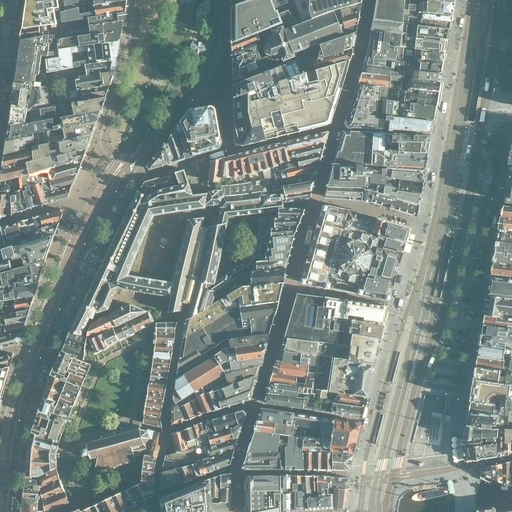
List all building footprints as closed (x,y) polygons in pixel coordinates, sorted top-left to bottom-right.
[(26,0),(25,7),(47,3),(56,2),(63,1),(65,10),(77,8),(76,1),(84,0),(92,0),(93,2),(87,3),(88,7),(96,5),(126,1),(126,0),(26,0)] [(281,23),(278,15),(289,11),(288,8),(293,6),(291,0),(251,0),(240,4),(240,3),(235,5),(231,6),(231,42),(232,42),(256,32),(260,31),(281,23)] [(361,2),(361,0),(291,0),(293,6),(288,8),(289,11),(294,27),(331,10),(334,9),(361,2)] [(419,0),(377,0),(376,6),(376,7),(374,19),(374,20),(410,24),(416,24),(417,17),(418,11),(419,0)] [(450,12),(452,1),(454,1),(454,0),(452,0),(419,0),(418,11),(452,14),(452,13),(450,12)] [(60,22),(125,12),(125,11),(124,11),(125,8),(126,1),(96,5),(96,12),(88,13),(88,7),(77,8),(65,10),(24,17),(22,29),(47,25),(48,32),(49,32),(59,30),(60,22)] [(65,10),(63,1),(56,2),(57,7),(47,9),(47,3),(25,7),(24,17),(65,10)] [(359,10),(361,3),(361,2),(334,9),(336,17),(359,11),(359,10),(360,11),(360,10),(359,10)] [(294,53),(356,31),(356,30),(357,25),(357,24),(357,23),(339,28),(336,17),(334,18),(331,10),(294,27),(289,11),(278,15),(281,23),(260,31),(263,42),(260,49),(262,56),(267,58),(270,69),(295,59),(294,53)] [(357,23),(359,11),(336,17),(339,28),(357,23)] [(449,20),(449,15),(452,15),(452,14),(418,11),(417,17),(451,21),(451,20),(449,20)] [(49,89),(47,79),(38,78),(41,58),(47,59),(59,58),(57,50),(120,40),(123,20),(125,12),(60,22),(59,30),(49,32),(48,37),(43,38),(21,38),(19,52),(14,90),(32,89),(29,111),(33,110),(65,104),(64,97),(70,95),(70,92),(78,90),(77,82),(60,85),(60,87),(49,89)] [(449,28),(449,27),(448,27),(448,21),(450,22),(451,21),(417,17),(416,24),(410,24),(409,34),(447,38),(447,37),(449,29),(449,28)] [(409,34),(410,24),(374,20),(371,30),(372,30),(394,33),(409,34)] [(48,32),(47,25),(22,29),(21,38),(43,38),(42,33),(48,32)] [(444,59),(445,52),(392,46),(394,33),(372,30),(371,31),(366,56),(366,57),(407,61),(417,62),(417,59),(443,62),(443,61),(442,61),(443,58),(444,59)] [(306,73),(303,63),(353,48),(353,47),(356,33),(356,32),(356,31),(294,53),(295,59),(270,69),(233,83),(234,97),(306,73)] [(259,49),(256,42),(259,41),(256,32),(232,42),(232,58),(233,58),(257,50),(259,49)] [(445,52),(445,51),(444,51),(444,49),(445,49),(446,42),(445,41),(446,39),(447,40),(447,38),(409,34),(394,33),(392,46),(445,52)] [(57,50),(59,58),(59,59),(45,61),(47,73),(85,66),(87,76),(114,71),(115,64),(116,60),(116,61),(119,45),(120,40),(119,40),(120,40),(57,50)] [(204,52),(205,46),(200,45),(200,43),(197,42),(197,45),(191,44),(190,50),(194,50),(194,52),(196,53),(195,54),(198,55),(198,53),(200,53),(200,51),(204,52)] [(306,73),(350,59),(353,48),(303,63),(306,73)] [(257,50),(233,58),(233,83),(270,69),(267,58),(260,60),(257,50)] [(406,68),(407,61),(366,57),(364,64),(406,68)] [(332,119),(350,60),(351,59),(350,59),(306,73),(234,97),(234,98),(233,98),(234,100),(234,109),(234,111),(234,112),(234,113),(235,113),(236,118),(236,119),(234,120),(235,122),(234,123),(234,124),(234,127),(234,128),(234,129),(234,131),(234,132),(234,133),(234,136),(234,137),(234,138),(235,138),(236,145),(236,147),(238,146),(237,146),(241,145),(244,145),(244,144),(253,142),(256,142),(255,142),(265,139),(265,140),(267,139),(276,137),(278,136),(285,134),(287,134),(289,134),(289,133),(298,131),(298,132),(300,131),(309,129),(312,128),(311,128),(321,126),(326,125),(332,119)] [(441,70),(442,62),(443,63),(443,62),(417,59),(417,62),(407,61),(406,68),(441,71),(441,70)] [(406,68),(364,64),(363,64),(361,72),(385,74),(405,76),(406,68)] [(439,81),(440,72),(441,72),(441,71),(406,68),(405,76),(404,78),(440,82),(440,81),(439,81)] [(109,84),(111,80),(112,76),(113,76),(113,75),(114,72),(114,71),(87,76),(76,78),(77,82),(78,90),(109,84)] [(403,88),(404,78),(405,76),(385,74),(361,72),(358,84),(389,87),(403,88)] [(436,105),(440,82),(404,78),(403,88),(389,87),(387,101),(436,105)] [(105,97),(107,92),(109,84),(78,90),(70,92),(70,95),(64,97),(65,104),(105,97)] [(381,100),(384,101),(387,101),(389,87),(358,84),(346,122),(348,127),(358,127),(362,127),(362,128),(363,128),(363,127),(367,127),(367,128),(368,128),(368,127),(372,128),(373,128),(375,128),(376,128),(379,128),(380,129),(380,128),(382,128),(382,129),(383,129),(384,121),(381,121),(382,113),(379,113),(381,100)] [(29,111),(32,89),(14,90),(9,124),(35,119),(33,110),(29,111)] [(92,133),(93,130),(95,125),(94,125),(95,122),(96,122),(96,121),(54,129),(51,118),(101,109),(103,104),(102,104),(103,101),(105,97),(65,104),(33,110),(35,119),(9,124),(7,138),(33,133),(35,144),(91,133),(92,133)] [(434,113),(434,109),(435,109),(435,108),(435,106),(436,105),(387,101),(384,101),(382,113),(433,118),(433,117),(433,116),(433,115),(434,115),(434,113)] [(219,133),(219,129),(219,128),(218,128),(218,124),(218,123),(217,123),(217,119),(216,116),(216,112),(215,110),(215,109),(215,108),(214,107),(213,107),(212,106),(211,106),(210,105),(209,105),(207,106),(203,107),(202,107),(198,108),(198,107),(197,108),(193,109),(193,108),(191,109),(189,110),(182,119),(186,132),(187,137),(193,155),(201,153),(204,152),(205,152),(206,152),(206,151),(209,150),(209,151),(211,150),(214,149),(217,148),(218,148),(219,147),(220,146),(220,145),(221,145),(221,144),(221,143),(221,142),(221,140),(220,140),(220,136),(219,133)] [(96,121),(97,118),(98,117),(97,116),(98,113),(99,114),(99,113),(99,112),(100,110),(101,109),(51,118),(54,129),(96,121)] [(431,132),(433,118),(382,113),(381,121),(384,121),(383,129),(430,132),(431,132)] [(193,155),(187,137),(184,138),(183,133),(186,132),(182,119),(176,127),(175,128),(177,135),(180,134),(181,139),(179,140),(184,158),(193,155)] [(179,140),(177,135),(175,128),(174,129),(174,130),(172,133),(168,139),(168,140),(168,141),(174,161),(184,158),(179,140)] [(383,149),(385,132),(350,131),(350,130),(343,130),(336,153),(337,153),(334,162),(334,163),(364,164),(372,165),(388,166),(390,149),(383,149)] [(324,142),(326,135),(327,135),(328,131),(324,132),(324,133),(319,134),(319,133),(318,134),(309,136),(311,145),(324,142)] [(425,144),(427,136),(430,136),(430,135),(385,132),(383,149),(390,149),(428,152),(429,145),(425,144)] [(35,150),(35,144),(33,133),(7,138),(4,157),(35,150)] [(86,148),(86,146),(87,143),(88,143),(90,138),(91,135),(91,133),(35,144),(35,150),(34,160),(86,148)] [(320,160),(324,143),(325,143),(324,143),(325,142),(324,142),(311,145),(309,136),(287,142),(290,157),(286,158),(286,169),(319,161),(320,161),(320,160)] [(174,161),(168,141),(167,141),(165,144),(161,150),(162,150),(166,164),(174,161)] [(282,170),(280,160),(286,158),(290,157),(287,142),(280,144),(279,144),(279,143),(278,144),(276,145),(276,144),(275,145),(273,145),(271,146),(269,146),(267,147),(266,147),(264,148),(262,148),(260,148),(260,149),(259,149),(258,149),(251,151),(246,152),(246,153),(244,153),(250,181),(272,177),(270,169),(274,168),(273,166),(277,165),(278,171),(282,170)] [(29,174),(43,170),(55,166),(82,159),(84,152),(86,148),(34,160),(29,161),(29,174)] [(423,161),(424,158),(427,159),(428,152),(390,149),(388,166),(425,168),(426,161),(423,161)] [(34,160),(35,150),(4,157),(3,167),(29,161),(34,160)] [(166,164),(162,150),(159,153),(157,156),(156,157),(154,159),(153,160),(152,160),(152,161),(148,165),(147,166),(149,169),(166,164)] [(250,181),(244,153),(243,153),(243,154),(241,154),(237,155),(241,175),(246,174),(247,178),(242,179),(243,183),(250,181)] [(241,175),(237,155),(236,155),(235,155),(233,156),(232,156),(231,156),(230,157),(230,176),(231,184),(243,183),(242,179),(237,180),(236,176),(241,175)] [(230,176),(230,157),(229,157),(222,158),(221,159),(213,161),(210,161),(210,164),(210,170),(209,170),(209,171),(209,176),(209,178),(208,182),(219,182),(219,177),(230,176)] [(34,184),(42,182),(46,181),(52,179),(77,171),(82,159),(55,166),(55,171),(44,174),(43,170),(29,174),(28,186),(34,184)] [(29,174),(29,161),(3,167),(1,181),(24,175),(29,174)] [(317,170),(319,163),(319,161),(286,169),(285,169),(287,178),(317,170)] [(423,182),(386,177),(387,168),(371,168),(364,167),(364,164),(334,163),(328,186),(363,188),(373,189),(384,193),(385,186),(422,192),(423,185),(420,184),(420,182),(423,183),(423,182)] [(423,179),(425,171),(424,171),(423,171),(387,168),(386,177),(423,182),(423,181),(422,181),(423,179)] [(214,282),(219,260),(219,261),(220,259),(219,259),(221,249),(222,244),(223,244),(223,243),(228,216),(267,211),(268,211),(269,210),(276,209),(282,207),(282,204),(282,202),(281,195),(276,196),(273,181),(272,177),(250,181),(243,183),(231,184),(221,185),(220,191),(218,191),(219,190),(218,190),(208,191),(208,190),(207,190),(207,193),(200,194),(199,194),(197,194),(195,195),(195,194),(194,195),(193,195),(192,195),(184,170),(175,172),(175,173),(176,173),(179,185),(175,186),(172,174),(171,173),(152,179),(146,181),(144,182),(137,191),(136,192),(130,206),(130,205),(129,207),(124,218),(120,217),(118,221),(121,224),(107,253),(93,282),(84,301),(83,304),(82,304),(82,305),(71,330),(70,329),(70,330),(81,335),(89,317),(93,318),(95,311),(97,312),(108,308),(118,286),(122,288),(128,289),(131,289),(155,293),(159,300),(168,295),(171,296),(168,312),(179,310),(180,311),(182,301),(186,302),(191,303),(187,318),(212,303),(215,290),(245,271),(286,267),(290,250),(294,234),(254,238),(248,261),(226,274),(215,282),(214,282)] [(284,179),(282,170),(278,171),(274,172),(275,176),(272,177),(273,181),(284,179)] [(311,190),(313,181),(314,181),(314,180),(316,170),(317,170),(287,178),(284,179),(273,181),(276,196),(281,195),(282,202),(303,198),(303,199),(304,198),(308,197),(308,198),(308,197),(309,197),(309,196),(310,190),(311,191),(311,190)] [(73,183),(74,179),(77,171),(52,179),(54,184),(48,186),(46,181),(42,182),(44,192),(52,189),(73,183)] [(0,188),(24,182),(24,175),(1,181),(0,186),(0,188)] [(8,191),(24,187),(24,182),(0,188),(0,195),(8,194),(8,191)] [(46,202),(44,192),(42,182),(34,184),(36,205),(46,202)] [(69,192),(70,191),(69,190),(70,189),(71,189),(71,188),(71,187),(72,184),(73,183),(52,189),(55,200),(67,197),(68,197),(68,195),(69,192)] [(36,205),(34,184),(28,186),(28,188),(18,191),(19,201),(17,202),(18,211),(27,208),(36,205)] [(419,204),(384,193),(373,189),(363,188),(328,186),(327,187),(328,187),(326,193),(325,193),(324,197),(328,197),(335,197),(335,198),(336,198),(336,197),(342,198),(343,198),(349,198),(349,199),(351,199),(361,199),(371,201),(401,211),(417,216),(418,211),(417,211),(417,209),(419,209),(419,204)] [(420,201),(422,192),(385,186),(384,193),(419,204),(420,203),(417,203),(417,200),(420,201)] [(55,200),(52,189),(44,192),(46,202),(55,200)] [(18,211),(17,202),(19,201),(18,191),(8,194),(9,200),(6,215),(18,211)] [(0,216),(6,215),(9,200),(8,194),(0,195),(0,216)] [(332,278),(342,241),(341,241),(340,241),(340,240),(339,240),(339,239),(340,238),(340,237),(341,237),(342,237),(343,237),(346,227),(343,226),(348,209),(326,205),(325,205),(322,207),(321,207),(318,219),(311,243),(301,278),(303,283),(316,286),(316,285),(327,287),(330,278),(332,278)] [(511,206),(503,205),(501,216),(499,229),(511,230),(511,206)] [(301,217),(304,210),(304,209),(303,209),(302,208),(302,209),(301,209),(282,208),(282,207),(276,209),(269,210),(268,211),(267,211),(265,219),(259,217),(258,222),(301,218),(301,217)] [(374,253),(377,245),(379,237),(378,237),(372,235),(372,233),(376,217),(364,214),(348,209),(343,226),(346,227),(343,237),(342,237),(341,237),(340,237),(340,238),(339,239),(339,240),(340,240),(340,241),(341,241),(342,241),(332,278),(330,278),(327,287),(343,290),(363,294),(371,266),(396,273),(397,271),(393,269),(394,265),(398,266),(399,263),(376,257),(373,256),(374,253)] [(59,222),(62,212),(60,210),(39,216),(41,228),(59,222)] [(17,235),(41,228),(39,216),(15,224),(8,226),(0,228),(0,248),(0,249),(19,243),(17,235)] [(403,252),(410,228),(387,221),(376,217),(372,233),(378,235),(378,237),(379,237),(377,245),(403,252)] [(297,224),(300,218),(301,218),(258,222),(256,230),(297,226),(298,225),(297,224)] [(55,234),(56,230),(59,222),(41,228),(17,235),(19,243),(52,233),(55,234)] [(294,234),(297,226),(256,230),(254,238),(294,234)] [(511,230),(499,229),(498,229),(496,240),(497,240),(511,241),(511,230)] [(46,260),(55,234),(52,233),(19,243),(0,249),(3,258),(0,258),(0,271),(46,260)] [(511,241),(497,240),(496,246),(494,246),(493,251),(495,251),(493,261),(511,262),(511,241)] [(401,257),(402,254),(403,252),(377,245),(374,253),(377,254),(376,257),(399,263),(400,260),(398,259),(398,257),(401,257)] [(38,280),(40,275),(41,275),(44,267),(43,267),(45,261),(46,260),(0,271),(0,289),(7,288),(7,290),(39,282),(39,281),(38,280)] [(511,262),(493,261),(491,274),(511,275),(511,262)] [(394,283),(396,273),(371,266),(363,294),(373,296),(375,297),(375,296),(384,298),(384,299),(385,299),(385,298),(385,299),(386,298),(389,296),(390,296),(390,295),(394,284),(394,283)] [(241,285),(284,281),(286,267),(245,271),(215,290),(212,303),(241,285)] [(511,279),(491,278),(490,277),(490,279),(490,282),(489,282),(489,285),(489,288),(488,288),(488,291),(489,291),(488,293),(487,293),(487,296),(511,298),(511,279)] [(182,338),(236,305),(279,301),(283,285),(284,281),(241,285),(212,303),(187,318),(186,319),(182,338)] [(35,294),(39,282),(7,290),(7,288),(0,289),(0,300),(34,294),(35,294)] [(330,331),(334,316),(330,316),(332,308),(322,307),(325,297),(300,293),(296,296),(285,336),(284,337),(317,342),(334,345),(336,332),(330,331)] [(31,304),(33,300),(34,294),(0,300),(0,312),(30,307),(32,308),(33,305),(31,304)] [(511,298),(487,296),(484,314),(482,323),(511,328),(511,298)] [(379,347),(383,329),(383,328),(383,327),(382,327),(382,325),(384,325),(384,324),(385,324),(385,323),(384,323),(385,320),(386,320),(386,319),(385,319),(388,306),(354,301),(325,297),(322,307),(332,308),(330,316),(334,316),(330,331),(336,332),(334,345),(317,342),(315,354),(318,355),(375,363),(378,353),(376,351),(376,348),(379,347)] [(202,353),(212,347),(227,338),(269,333),(279,301),(236,305),(182,338),(179,358),(177,368),(176,379),(206,360),(202,353)] [(102,333),(113,328),(118,325),(124,322),(131,319),(147,311),(130,304),(91,323),(87,336),(81,335),(70,330),(70,331),(66,340),(85,347),(86,338),(89,339),(95,336),(102,333)] [(0,324),(26,320),(30,308),(30,307),(0,312),(0,324)] [(153,323),(147,311),(131,319),(137,331),(153,323)] [(137,331),(131,319),(124,322),(130,334),(137,331)] [(0,337),(22,332),(26,320),(0,324),(0,337)] [(130,334),(124,322),(118,325),(124,337),(130,334)] [(174,332),(177,322),(156,322),(156,331),(174,332)] [(511,328),(482,323),(479,344),(511,349),(511,328)] [(124,337),(118,325),(113,328),(119,340),(124,337)] [(119,340),(113,328),(102,333),(108,346),(119,340)] [(173,342),(174,332),(156,331),(155,342),(173,342)] [(18,342),(20,337),(20,336),(21,333),(22,333),(22,332),(0,337),(0,347),(18,343),(19,342),(18,342)] [(108,346),(102,333),(95,336),(101,349),(108,346)] [(219,352),(267,342),(268,341),(267,341),(269,333),(270,333),(269,333),(227,338),(212,347),(216,354),(219,352)] [(101,349),(95,336),(89,339),(95,352),(101,349)] [(315,354),(317,342),(284,337),(281,349),(315,354)] [(84,359),(85,347),(66,340),(62,350),(80,358),(84,359)] [(172,351),(173,342),(155,342),(154,350),(172,351)] [(211,381),(223,375),(221,366),(263,356),(263,354),(266,343),(267,343),(267,342),(219,352),(216,354),(206,360),(176,379),(175,383),(175,384),(173,398),(175,402),(178,401),(187,395),(195,391),(204,412),(213,410),(204,386),(211,381)] [(500,359),(501,352),(510,353),(509,360),(511,360),(511,349),(479,344),(477,355),(500,359)] [(317,366),(318,355),(315,354),(281,349),(277,360),(317,366)] [(65,377),(70,364),(73,366),(76,359),(79,360),(80,358),(62,350),(61,350),(61,351),(60,353),(60,352),(54,365),(51,371),(51,374),(67,381),(68,378),(65,377)] [(170,359),(172,351),(154,350),(153,357),(170,359)] [(10,365),(11,363),(12,361),(13,357),(14,356),(11,353),(0,356),(0,367),(11,365),(10,365)] [(370,386),(369,385),(370,381),(371,382),(371,380),(373,372),(374,369),(373,369),(373,365),(375,366),(375,364),(375,363),(318,355),(317,366),(322,367),(320,378),(315,378),(313,388),(315,388),(314,398),(316,399),(314,409),(336,412),(348,414),(363,416),(365,406),(368,396),(368,395),(368,393),(367,393),(369,387),(370,387),(370,386)] [(511,360),(509,360),(507,360),(506,366),(501,365),(502,359),(500,359),(477,355),(477,360),(477,362),(476,362),(476,367),(499,370),(506,371),(511,372),(511,360)] [(223,375),(260,365),(263,356),(221,366),(223,375)] [(169,366),(170,359),(153,357),(152,365),(169,366)] [(85,377),(91,365),(79,360),(76,359),(73,366),(71,372),(85,377)] [(322,367),(317,366),(277,360),(273,372),(315,378),(320,378),(322,367)] [(4,386),(7,377),(7,376),(7,375),(10,367),(10,366),(11,365),(0,367),(0,397),(1,397),(3,390),(4,386)] [(168,374),(169,366),(152,365),(151,371),(168,374)] [(215,391),(258,374),(258,373),(260,366),(260,365),(223,375),(211,381),(215,391)] [(498,377),(499,370),(476,367),(474,378),(511,383),(511,372),(506,371),(505,378),(498,377)] [(166,384),(167,381),(168,374),(151,371),(149,381),(147,391),(164,394),(166,387),(166,384)] [(81,386),(85,378),(85,377),(71,372),(68,378),(67,381),(81,386)] [(313,388),(315,378),(273,372),(270,382),(313,388)] [(81,386),(67,381),(51,374),(46,387),(76,398),(81,386)] [(251,396),(257,375),(258,374),(215,391),(221,407),(222,407),(223,407),(223,406),(228,405),(230,404),(236,403),(248,399),(251,396)] [(511,383),(474,378),(472,392),(474,393),(473,395),(471,394),(471,400),(508,406),(508,408),(511,409),(511,383)] [(221,407),(215,391),(211,381),(204,386),(213,410),(219,407),(219,408),(221,407)] [(314,398),(315,388),(313,388),(270,382),(267,392),(305,397),(303,407),(303,408),(314,409),(316,399),(314,398)] [(72,406),(75,401),(76,398),(46,387),(44,395),(55,400),(57,394),(62,396),(60,402),(72,406)] [(163,401),(164,394),(147,391),(146,398),(163,401)] [(204,412),(195,391),(187,395),(195,416),(204,412)] [(303,407),(305,397),(267,392),(264,402),(303,407)] [(53,405),(55,400),(44,395),(41,403),(42,403),(44,404),(43,407),(53,411),(55,406),(53,405)] [(195,416),(187,395),(178,401),(185,419),(195,416)] [(162,408),(163,401),(146,398),(144,414),(160,417),(161,410),(162,410),(162,409),(161,409),(162,408)] [(507,417),(508,408),(508,406),(471,400),(470,400),(469,411),(470,411),(507,417)] [(185,419),(178,401),(175,402),(172,404),(171,410),(171,424),(172,424),(179,421),(185,419)] [(68,417),(72,406),(60,402),(58,407),(55,406),(53,411),(68,417)] [(56,452),(59,442),(68,417),(53,411),(43,407),(41,406),(41,405),(40,405),(40,406),(40,408),(39,408),(37,415),(34,424),(31,432),(27,446),(26,459),(25,475),(24,484),(25,484),(25,486),(42,488),(43,474),(56,467),(56,452)] [(291,424),(293,413),(262,408),(258,419),(291,424)] [(242,424),(245,413),(245,412),(245,413),(243,411),(243,410),(242,410),(234,413),(225,415),(207,421),(205,422),(204,422),(208,434),(242,424)] [(507,417),(470,411),(469,411),(466,425),(464,438),(477,440),(477,439),(498,436),(498,429),(506,429),(507,417)] [(356,446),(359,432),(361,424),(361,423),(360,423),(360,422),(351,421),(293,413),(291,424),(318,429),(317,438),(305,436),(304,450),(354,452),(355,450),(354,450),(355,446),(356,446)] [(162,427),(160,417),(144,414),(142,422),(162,427)] [(318,429),(291,424),(258,419),(255,430),(305,436),(317,438),(318,429)] [(211,443),(208,434),(204,422),(198,424),(184,429),(172,433),(176,452),(211,443)] [(238,436),(242,424),(208,434),(211,443),(238,436)] [(146,450),(145,445),(145,443),(149,439),(150,439),(151,438),(152,439),(154,431),(148,429),(146,430),(140,428),(139,427),(140,426),(139,426),(120,428),(120,429),(100,436),(101,439),(82,444),(83,447),(81,447),(83,454),(84,458),(88,457),(89,461),(91,460),(94,472),(135,461),(133,453),(146,450)] [(505,444),(506,429),(498,429),(498,436),(497,444),(496,455),(504,454),(505,444)] [(304,450),(305,436),(255,430),(250,444),(248,451),(286,452),(285,468),(294,468),(304,468),(304,452),(304,450)] [(158,451),(162,433),(161,433),(154,431),(152,439),(153,439),(150,450),(149,455),(157,456),(158,451)] [(210,456),(234,450),(238,437),(237,437),(238,436),(211,443),(176,452),(165,455),(162,468),(164,468),(168,467),(178,465),(195,460),(203,458),(210,456)] [(480,446),(489,445),(497,444),(498,436),(477,439),(477,440),(464,438),(464,439),(462,447),(465,460),(480,458),(480,446)] [(496,455),(497,444),(489,445),(488,457),(496,455)] [(488,457),(489,445),(480,446),(480,458),(488,457)] [(230,462),(234,450),(210,456),(215,469),(229,464),(230,462)] [(285,468),(286,452),(248,451),(244,466),(245,468),(248,468),(277,468),(285,468)] [(313,468),(314,453),(304,452),(304,468),(313,468)] [(351,467),(353,456),(353,455),(354,455),(354,454),(314,453),(313,468),(348,469),(351,467)] [(154,467),(156,457),(157,457),(157,456),(149,455),(144,454),(142,474),(153,474),(154,467)] [(215,469),(210,456),(203,458),(208,471),(215,469)] [(208,471),(203,458),(195,460),(196,461),(201,474),(208,471)] [(201,474),(196,461),(187,464),(193,478),(201,474)] [(510,485),(511,461),(501,463),(501,483),(502,486),(510,485)] [(501,483),(501,463),(491,465),(491,466),(492,480),(501,484),(501,483)] [(193,478),(187,464),(178,467),(178,465),(168,467),(169,469),(164,471),(164,468),(162,468),(162,470),(162,472),(161,488),(161,489),(170,486),(172,485),(184,481),(188,480),(188,479),(193,478)] [(492,480),(491,466),(479,468),(480,478),(491,483),(492,480)] [(60,480),(57,472),(56,467),(43,474),(42,488),(60,480)] [(210,511),(210,503),(218,503),(218,500),(219,487),(230,487),(230,475),(230,474),(229,473),(228,473),(221,474),(210,478),(161,498),(163,508),(157,509),(157,511),(210,511)] [(153,482),(153,474),(142,474),(141,482),(143,486),(153,485),(153,482)] [(281,511),(282,475),(255,475),(249,475),(248,475),(247,476),(246,476),(246,477),(245,478),(245,479),(245,480),(245,482),(245,486),(245,488),(245,504),(245,506),(246,510),(245,510),(245,511),(275,511),(279,511),(281,511)] [(292,509),(292,475),(282,475),(281,511),(292,509)] [(310,497),(310,493),(309,476),(301,475),(292,475),(292,509),(304,509),(303,497),(306,497),(310,497)] [(318,493),(317,476),(309,476),(310,493),(318,493)] [(330,492),(329,476),(317,476),(318,493),(330,492)] [(347,487),(348,478),(331,477),(332,488),(347,487)] [(64,490),(60,480),(42,488),(41,498),(43,499),(64,490)] [(153,496),(153,485),(143,486),(141,482),(131,487),(139,502),(153,496)] [(41,498),(42,488),(25,486),(24,486),(23,494),(24,494),(23,496),(23,497),(24,497),(39,498),(38,498),(41,498)] [(139,502),(131,487),(121,492),(129,507),(139,502)] [(229,500),(230,487),(219,487),(218,500),(229,500)] [(344,506),(346,497),(345,497),(345,495),(346,495),(347,487),(332,488),(332,492),(333,507),(344,506)] [(68,502),(67,499),(64,490),(43,499),(45,511),(68,502)] [(129,507),(121,492),(111,496),(118,511),(129,507)] [(333,507),(332,492),(330,492),(318,493),(319,508),(333,507)] [(319,508),(318,493),(310,493),(310,497),(306,497),(306,508),(319,508)] [(118,511),(111,496),(100,502),(105,511),(118,511)] [(43,511),(38,510),(38,498),(39,498),(24,497),(23,508),(22,508),(22,511),(43,511)] [(228,511),(229,500),(218,500),(218,503),(210,503),(210,511),(228,511)] [(105,511),(100,502),(90,506),(93,511),(105,511)]
